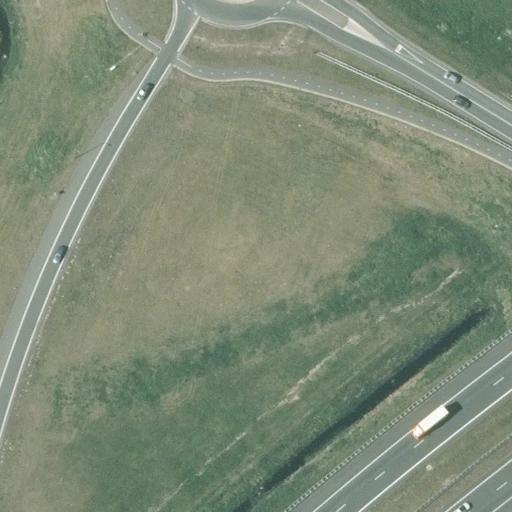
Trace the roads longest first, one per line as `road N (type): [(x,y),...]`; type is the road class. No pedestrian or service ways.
road 1 (motorway): [(195,2),(72,220),(0,415)]
road 2 (motorway): [(511,373),(337,511)]
road 3 (secondary): [(396,54),(511,122)]
road 4 (secondary): [(273,6),(396,54)]
